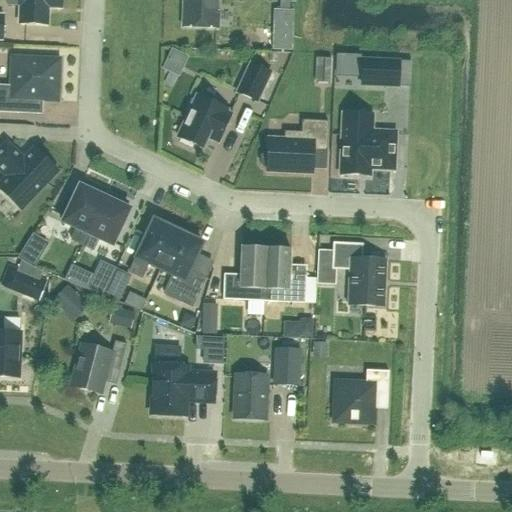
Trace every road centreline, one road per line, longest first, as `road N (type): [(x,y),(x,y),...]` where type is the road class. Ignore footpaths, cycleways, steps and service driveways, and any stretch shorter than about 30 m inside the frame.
road 1 (residential): [(417,490),(427,231),(406,213),(231,205),(89,137),(94,0)]
road 2 (unclassified): [(417,490),(0,469)]
